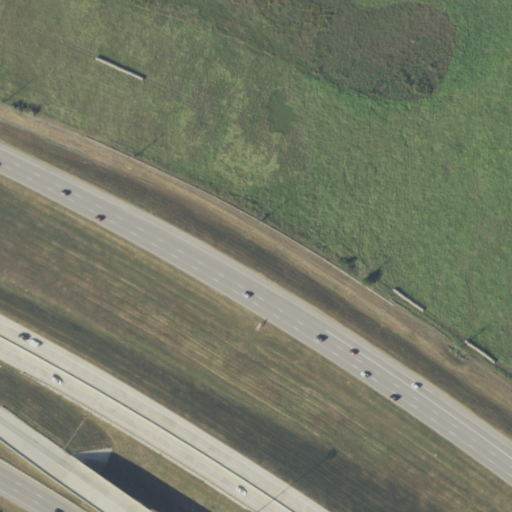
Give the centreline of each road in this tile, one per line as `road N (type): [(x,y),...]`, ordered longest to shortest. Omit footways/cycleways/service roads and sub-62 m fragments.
road 1 (motorway): [(312,511),(0,326)]
road 2 (tertiary): [(316,341),(24,175)]
road 3 (motorway): [(0,348),(272,511)]
road 4 (tertiary): [(511,475),(316,341)]
